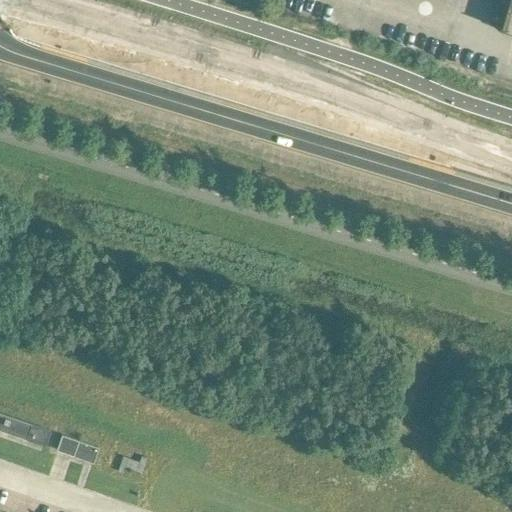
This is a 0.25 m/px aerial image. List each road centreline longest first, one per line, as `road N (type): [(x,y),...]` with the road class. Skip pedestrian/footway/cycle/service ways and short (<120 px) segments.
road 1 (unclassified): [(511,285),(0,130)]
road 2 (primary): [(0,47),(511,201)]
road 3 (primary): [(511,155),(16,0)]
